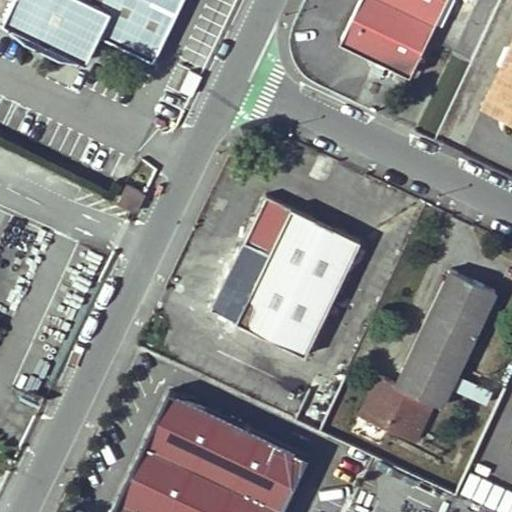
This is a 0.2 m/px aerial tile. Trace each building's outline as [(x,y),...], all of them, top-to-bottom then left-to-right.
[(153,55),(181,0),(11,0),(3,17),(88,58),(101,31),(153,55)] [(360,0),(342,39),(411,72),(445,0),(360,0)] [(511,50),(485,110),(511,122),(511,50)] [(317,184),(330,154),(284,135),(271,165),(317,184)] [(127,183),(119,201),(137,210),(146,192),(127,183)] [(305,351),(361,238),(267,193),(245,239),(269,252),(237,318),(305,351)] [(496,289),(450,266),(403,365),(410,368),(402,385),(395,382),(378,374),(359,412),(415,439),(433,401),(441,405),(496,289)] [(402,385),(410,368),(403,365),(395,382),(402,385)] [(458,373),(453,386),(487,397),(491,384),(458,373)] [(277,511),(306,452),(169,389),(110,511),(277,511)]
